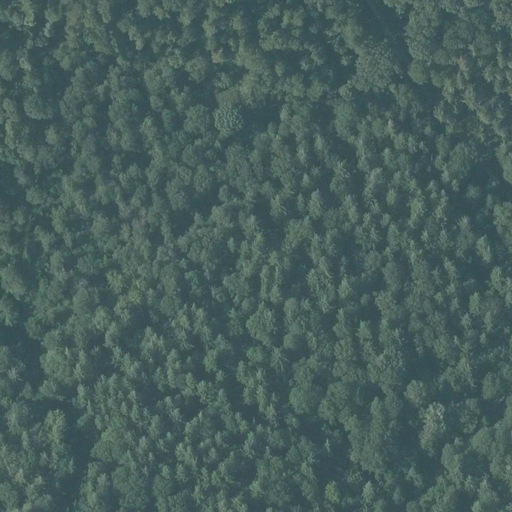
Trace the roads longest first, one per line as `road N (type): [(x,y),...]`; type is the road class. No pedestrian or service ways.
road 1 (track): [(366,0),(511,201)]
road 2 (track): [(119,511),(59,399),(0,314)]
road 3 (track): [(405,511),(511,386)]
